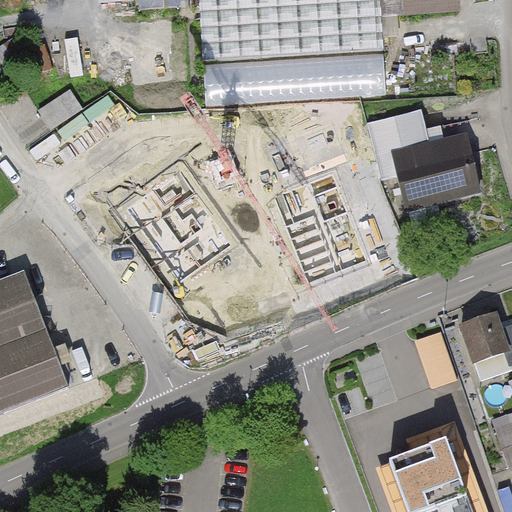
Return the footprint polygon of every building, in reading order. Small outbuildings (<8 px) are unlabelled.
[(191,0),(196,64),(380,51),(377,20),(455,14),(453,0),(191,0)] [(59,130),(91,107),(75,84),(43,107),(59,130)] [(418,115),(363,129),(378,187),(388,181),(397,217),(483,196),(468,138),(426,148),(418,115)] [(181,283),(232,246),(180,174),(129,211),(181,283)] [(368,263),(334,175),(276,197),(310,285),(368,263)] [(0,411),(55,390),(12,277),(0,281),(0,411)] [(492,317),(451,333),(465,367),(501,353),(508,369),(511,367),(511,325),(498,332),(492,317)] [(445,328),(419,336),(435,390),(461,382),(445,328)] [(511,423),(491,431),(507,473),(511,471),(511,423)] [(471,511),(447,445),(390,466),(406,511),(471,511)]
